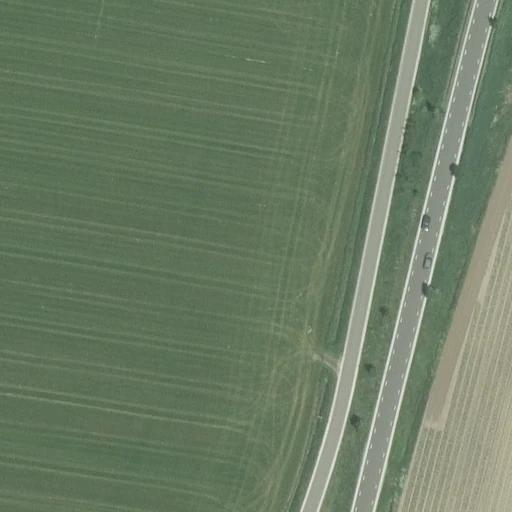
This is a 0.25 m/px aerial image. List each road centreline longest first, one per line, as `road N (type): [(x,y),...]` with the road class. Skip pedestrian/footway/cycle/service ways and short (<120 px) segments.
road 1 (unclassified): [(362,511),(487,0)]
road 2 (unclassified): [(307,511),(334,438),(421,0)]
